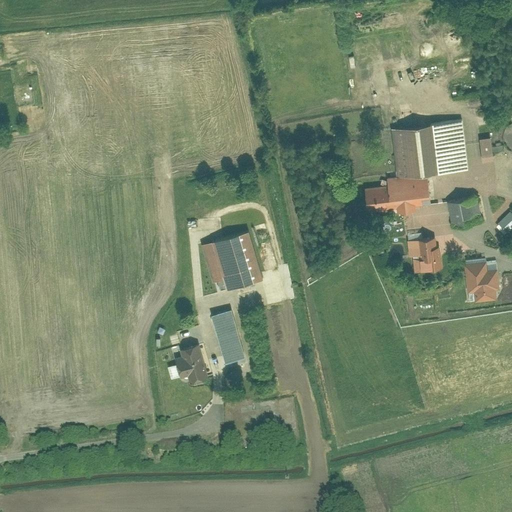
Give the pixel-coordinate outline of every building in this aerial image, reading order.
[(367,190),(369,209),(430,200),(426,169),(466,165),(461,119),(397,126),(404,178),(394,179),(395,186),(367,190)] [(511,123),(510,124),(508,125),(505,127),(503,130),(502,133),(501,136),(501,139),(502,142),(502,145),(504,147),(506,150),(509,152),(511,153),(511,123)] [(478,135),(479,158),(491,157),(490,134),(478,135)] [(453,226),(480,222),(476,198),(450,202),(453,226)] [(248,231),(202,245),(213,279),(217,278),(220,288),(260,275),(248,231)] [(413,268),(439,264),(435,236),(409,240),(413,268)] [(495,258),(463,262),(468,301),(500,297),(495,258)] [(229,306),(213,311),(227,362),(244,357),(229,306)] [(207,381),(206,379),(199,347),(180,351),(183,361),(174,363),(178,381),(187,379),(189,385),(207,381)]
